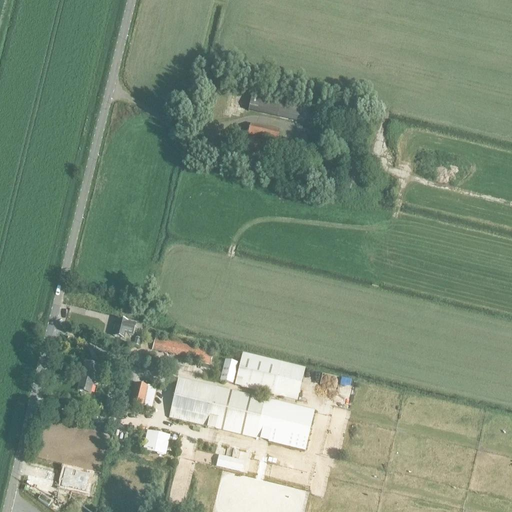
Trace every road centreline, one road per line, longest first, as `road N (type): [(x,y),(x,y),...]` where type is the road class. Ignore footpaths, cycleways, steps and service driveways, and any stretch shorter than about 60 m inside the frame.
road 1 (unclassified): [(7,511),(131,0)]
road 2 (track): [(405,176),(309,148),(298,130),(254,120),(208,133),(108,93)]
road 3 (track): [(511,205),(405,176),(407,164)]
